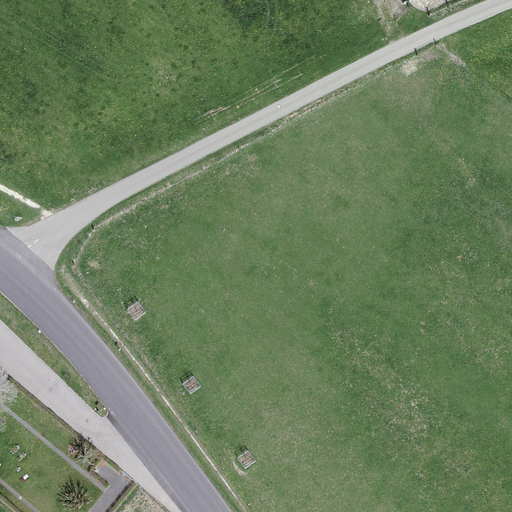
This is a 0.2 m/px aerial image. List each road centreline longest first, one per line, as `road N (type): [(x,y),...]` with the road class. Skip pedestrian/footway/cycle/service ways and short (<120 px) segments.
road 1 (unclassified): [(8,267),(64,219),(504,0)]
road 2 (secondary): [(8,267),(111,378),(210,511)]
